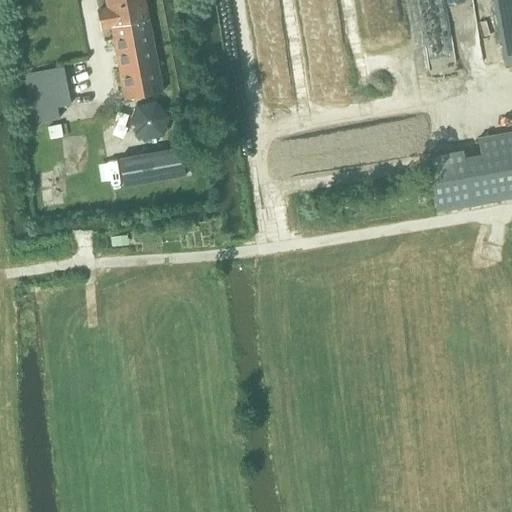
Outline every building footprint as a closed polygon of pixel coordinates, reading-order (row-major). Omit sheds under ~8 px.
[(162,93),(144,0),(106,0),(108,9),(99,11),(102,30),(112,28),(126,100),(162,93)] [(511,0),(494,0),(506,66),(511,65),(511,0)] [(63,67),(23,75),(33,124),(53,120),(51,109),(58,107),(71,104),(63,67)] [(136,105),(129,125),(143,141),(163,137),(170,117),(157,101),(136,105)] [(62,139),(60,127),(47,129),(49,141),(62,139)] [(464,151),(428,157),(438,212),(489,203),(511,199),(511,132),(477,139),(480,155),(465,157),(464,151)] [(182,147),(119,158),(124,187),(187,176),(182,147)] [(122,247),(121,238),(111,239),(112,248),(122,247)]
